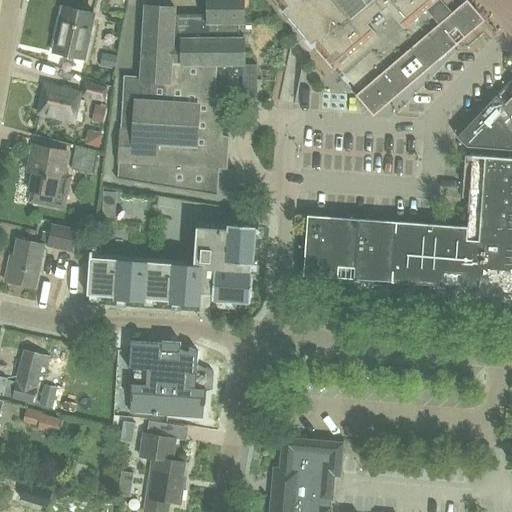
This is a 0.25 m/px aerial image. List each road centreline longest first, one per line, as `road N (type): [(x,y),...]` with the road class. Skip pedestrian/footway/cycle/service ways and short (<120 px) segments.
road 1 (residential): [(240,396),(473,417),(496,401),(497,358)]
road 2 (residential): [(248,351),(180,324),(76,326),(0,309)]
road 3 (residential): [(275,340),(497,358)]
road 4 (residential): [(275,340),(285,179)]
road 5 (residential): [(511,33),(431,125)]
